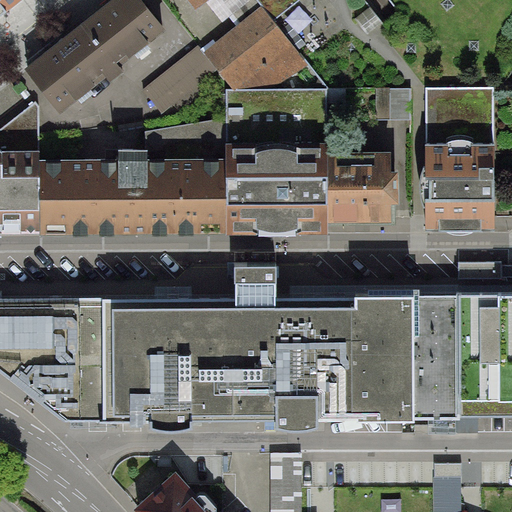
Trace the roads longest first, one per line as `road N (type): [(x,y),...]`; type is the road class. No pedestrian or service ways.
road 1 (residential): [(0,254),(511,248)]
road 2 (residential): [(511,435),(112,441),(63,473)]
